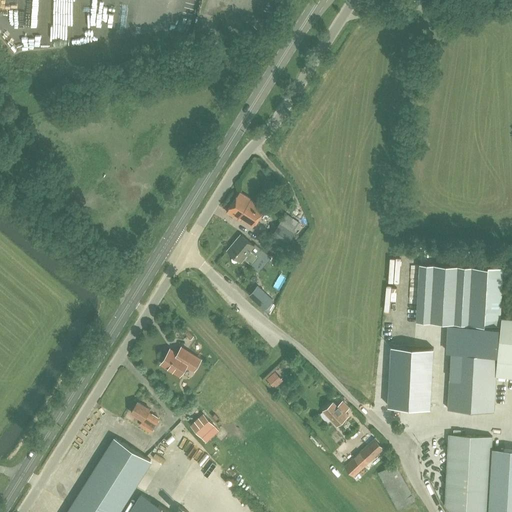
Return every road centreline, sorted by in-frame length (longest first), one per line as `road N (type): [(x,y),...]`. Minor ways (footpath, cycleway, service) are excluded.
road 1 (unclassified): [(432,511),(397,439),(184,251)]
road 2 (unclassified): [(184,251),(353,0)]
road 3 (primary): [(169,242),(322,0)]
road 4 (primary): [(23,474),(169,242)]
road 5 (unclassified): [(41,483),(184,251)]
road 6 (unknown): [(395,437),(449,417),(511,426)]
